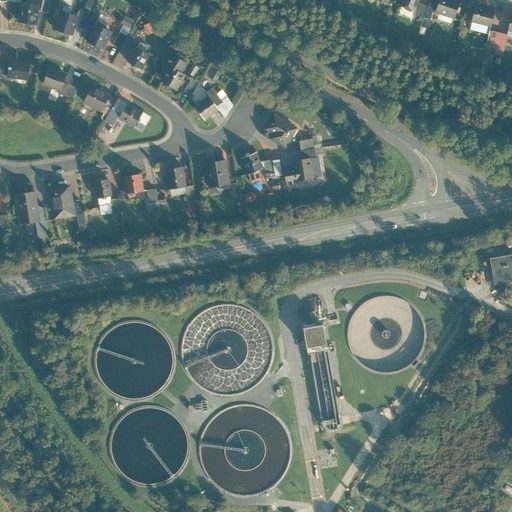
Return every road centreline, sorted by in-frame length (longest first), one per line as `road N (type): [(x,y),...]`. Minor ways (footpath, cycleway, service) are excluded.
road 1 (secondary): [(0,295),(436,214)]
road 2 (tertiary): [(419,149),(154,0)]
road 3 (residential): [(187,145),(178,118),(142,91),(52,47),(0,39)]
road 4 (residential): [(0,168),(33,171),(187,145)]
